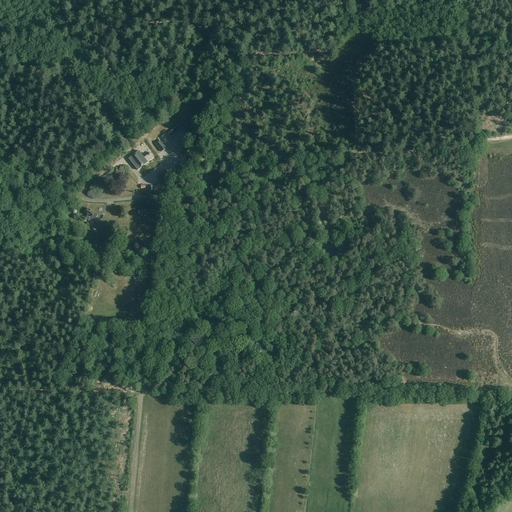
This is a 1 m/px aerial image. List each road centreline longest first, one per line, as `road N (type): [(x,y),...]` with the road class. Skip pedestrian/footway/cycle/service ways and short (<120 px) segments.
road 1 (unclassified): [(130,511),(159,197)]
road 2 (track): [(0,33),(274,14)]
road 3 (unclassified): [(0,153),(76,197),(159,197)]
road 4 (track): [(357,152),(200,160)]
road 5 (track): [(511,137),(357,152)]
road 6 (track): [(182,162),(202,111),(245,55)]
